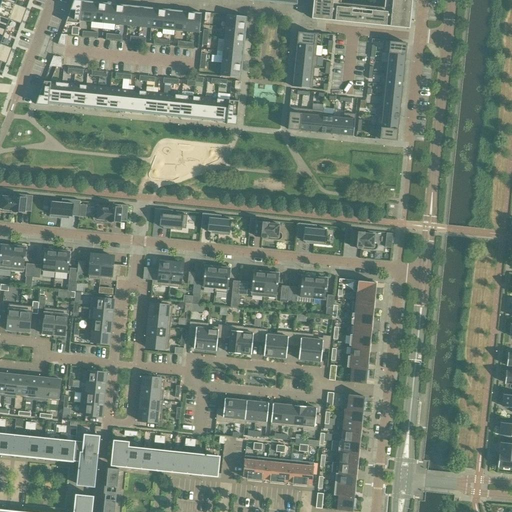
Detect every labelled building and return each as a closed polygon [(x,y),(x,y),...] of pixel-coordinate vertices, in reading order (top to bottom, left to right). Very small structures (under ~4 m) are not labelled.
[(2,0),(0,6),(0,7),(23,16),(26,9),(15,4),(16,0),(2,0)] [(73,0),(66,22),(79,24),(81,1),(76,0),(73,0)] [(385,0),(389,0),(388,8),(383,8),(382,14),(383,14),(396,16),(395,27),(398,28),(409,29),(411,11),(412,3),(412,0),(313,0),(311,19),(312,19),(325,20),(327,8),(341,10),(342,3),(337,3),(336,0),(385,0)] [(81,1),(79,24),(80,21),(91,22),(93,2),(81,1)] [(93,2),(91,22),(103,23),(105,3),(93,2)] [(105,3),(103,23),(115,24),(117,4),(105,3)] [(129,5),(117,4),(115,24),(127,26),(129,5)] [(129,5),(127,26),(139,27),(141,7),(129,5)] [(0,7),(0,29),(5,32),(9,19),(21,23),(23,16),(0,7)] [(153,8),(141,7),(139,27),(151,28),(153,8)] [(163,29),(165,9),(153,8),(151,28),(163,29)] [(175,30),(177,10),(165,9),(163,29),(175,30)] [(177,10),(175,30),(187,32),(189,12),(177,10)] [(189,12),(187,32),(199,33),(201,13),(189,12)] [(225,27),(245,29),(246,17),(226,15),(225,27)] [(225,27),(224,39),(244,41),(245,29),(225,27)] [(0,29),(0,52),(9,56),(11,48),(0,44),(5,32),(0,29)] [(298,32),(297,43),(316,45),(317,34),(298,32)] [(61,34),(58,44),(65,45),(66,35),(61,34)] [(243,53),(244,41),(224,39),(223,51),(243,53)] [(407,43),(385,41),(384,53),(388,53),(406,55),(407,43)] [(265,42),(264,62),(279,63),(279,42),(265,42)] [(315,56),(316,45),(297,43),(296,54),(315,56)] [(223,51),(221,64),(241,66),(243,53),(223,51)] [(0,52),(0,60),(6,63),(9,56),(0,52)] [(388,53),(387,63),(404,65),(406,55),(388,53)] [(314,67),(316,68),(318,56),(315,56),(296,54),(295,65),(314,67)] [(384,74),(403,76),(404,65),(387,63),(385,63),(384,74)] [(240,78),(241,66),(221,64),(220,76),(240,78)] [(293,76),(313,78),(314,67),(295,65),(293,76)] [(277,84),(277,72),(264,72),(264,84),(277,84)] [(384,74),(381,73),(380,85),(383,85),(402,87),(403,76),(384,74)] [(313,78),(293,76),(292,87),(312,89),(313,78)] [(203,78),(196,77),(195,77),(195,81),(194,87),(202,87),(203,78)] [(48,106),(50,82),(44,81),(36,104),(48,106)] [(61,91),(62,83),(50,82),(48,106),(49,103),(60,104),(61,91)] [(72,105),(74,84),(62,83),(61,91),(60,104),(72,105)] [(74,84),(72,105),(84,106),(86,85),(74,84)] [(96,108),(98,87),(86,85),(84,106),(96,108)] [(382,95),(401,98),(402,87),(383,85),(382,95)] [(108,109),(110,88),(98,87),(96,108),(108,109)] [(120,110),(122,89),(110,88),(108,109),(120,110)] [(122,89),(120,110),(132,111),(134,90),(122,89)] [(132,111),(144,112),(146,92),(134,90),(132,111)] [(155,114),(158,93),(146,92),(144,112),(155,114)] [(170,94),(158,93),(155,114),(167,115),(170,94)] [(179,116),(181,95),(170,94),(167,115),(179,116)] [(191,117),(193,96),(181,95),(179,116),(191,117)] [(380,106),(400,108),(401,98),(382,95),(381,106),(380,106)] [(205,98),(193,96),(191,117),(203,119),(205,98)] [(215,120),(217,99),(205,98),(203,119),(215,120)] [(217,99),(215,120),(226,121),(226,124),(227,124),(229,100),(217,99)] [(229,100),(227,124),(236,125),(239,101),(229,100)] [(260,114),(272,116),(275,103),(262,101),(260,114)] [(380,106),(381,106),(378,106),(377,117),(398,119),(399,119),(400,108),(380,106)] [(288,129),(299,131),(301,109),(290,108),(288,129)] [(312,110),(301,109),(299,131),(310,132),(312,110)] [(312,110),(310,132),(320,133),(322,113),(323,113),(323,111),(312,110)] [(320,133),(331,134),(333,117),(334,114),(333,114),(323,113),(322,113),(320,133)] [(344,113),(343,118),(344,118),(342,135),(353,136),(355,114),(344,113)] [(270,128),(271,118),(261,117),(260,127),(270,128)] [(343,118),(333,117),(331,134),(342,135),(344,118),(343,118)] [(377,117),(376,127),(398,130),(399,119),(398,119),(377,117)] [(376,127),(375,139),(397,141),(398,130),(376,127)] [(31,212),(33,196),(26,195),(26,198),(14,197),(13,197),(3,196),(2,203),(1,203),(0,203),(0,211),(1,212),(13,213),(14,211),(25,212),(25,211),(31,212)] [(51,201),(49,217),(61,218),(61,216),(69,217),(72,217),(72,216),(79,217),(79,216),(80,205),(80,201),(74,200),(71,200),(71,203),(62,202),(61,202),(51,201)] [(109,207),(98,206),(97,213),(95,213),(95,214),(94,214),(93,215),(93,216),(93,217),(93,218),(93,219),(93,220),(94,221),(95,221),(96,222),(109,223),(109,221),(120,222),(120,221),(126,222),(128,206),(122,205),(121,208),(109,207)] [(155,208),(153,224),(159,225),(159,226),(163,226),(170,227),(170,229),(182,230),(182,228),(186,229),(187,215),(184,215),(173,214),(161,213),(161,209),(155,208)] [(202,213),(201,229),(207,230),(207,231),(211,231),(218,232),(218,234),(229,236),(231,220),(221,219),(220,219),(209,218),(209,214),(202,213)] [(268,223),(256,222),(256,219),(250,218),(248,234),(255,235),(254,236),(265,237),(265,239),(278,241),(279,240),(280,240),(281,239),(282,238),(282,237),(282,236),(282,235),(282,234),(282,233),(281,233),(280,232),(279,232),(278,232),(279,225),(268,224),(268,223)] [(298,223),(297,239),(302,240),(303,240),(302,241),(306,241),(313,242),(313,244),(325,245),(326,230),(316,229),(304,227),(304,224),(298,223)] [(374,242),(374,241),(374,235),(364,233),(351,232),(352,229),(345,228),(344,244),(350,245),(350,246),(361,247),(361,249),(373,250),(374,250),(375,250),(376,249),(377,248),(378,247),(378,246),(378,245),(377,244),(376,243),(376,242),(375,242),(374,242)] [(0,269),(11,271),(14,246),(7,245),(7,246),(1,245),(0,256),(0,269)] [(14,246),(11,271),(24,272),(26,248),(20,247),(20,246),(14,246)] [(55,272),(57,250),(51,249),(51,250),(45,250),(43,270),(55,272)] [(64,251),(57,250),(55,272),(67,273),(70,252),(64,252),(64,251)] [(91,254),(88,279),(100,280),(102,256),(91,254)] [(102,256),(100,280),(116,282),(117,277),(126,278),(127,266),(113,264),(113,257),(102,256)] [(152,280),(152,285),(169,287),(171,263),(160,262),(159,269),(144,268),(143,279),(152,280)] [(183,264),(171,263),(169,287),(180,288),(183,264)] [(32,277),(34,265),(26,264),(25,277),(32,277)] [(41,265),(34,265),(32,277),(40,278),(41,265)] [(215,292),(217,267),(211,266),(211,267),(205,266),(203,287),(215,288),(214,292),(215,292)] [(217,267),(215,292),(227,293),(230,269),(224,268),(224,267),(217,267)] [(77,269),(70,268),(69,281),(76,282),(77,273),(77,269)] [(263,297),(266,271),(259,271),(253,271),(251,296),(263,297)] [(272,272),(266,271),(263,297),(275,298),(278,273),(272,273),(272,272)] [(312,298),(314,276),(307,276),(307,277),(302,276),(299,297),(312,298)] [(314,276),(312,298),(324,299),(326,278),(321,278),(321,277),(314,276)] [(354,280),(353,292),(374,294),(376,283),(354,280)] [(201,282),(194,281),(193,285),(192,294),(200,295),(201,282)] [(239,294),(240,281),(233,281),(232,294),(239,294)] [(240,281),(239,294),(246,295),(247,282),(240,281)] [(287,299),(289,286),(281,286),(280,299),(287,299)] [(289,286),(287,299),(295,300),(296,287),(289,286)] [(352,302),(373,305),(374,294),(353,292),(357,292),(356,302),(352,302)] [(326,308),(333,308),(334,295),(327,295),(326,308)] [(91,298),(90,309),(112,311),(113,300),(91,298)] [(20,305),(18,331),(23,332),(28,333),(28,332),(30,332),(32,314),(38,314),(39,304),(39,302),(33,302),(32,307),(20,305)] [(352,302),(351,313),(372,315),(373,305),(352,302)] [(18,331),(20,305),(9,304),(6,330),(7,330),(7,331),(13,331),(18,331)] [(44,308),(45,305),(39,304),(38,314),(44,315),(42,334),(43,334),(48,335),(48,334),(53,335),(56,309),(44,308)] [(150,315),(172,317),(173,306),(151,304),(150,315)] [(56,309),(53,335),(58,335),(58,336),(64,336),(65,336),(68,310),(56,309)] [(89,320),(111,322),(112,311),(90,309),(89,320)] [(372,315),(351,313),(351,314),(352,314),(351,324),(371,326),(372,315)] [(170,328),(172,317),(150,315),(148,326),(170,328)] [(88,330),(110,333),(111,322),(89,320),(93,320),(92,330),(88,330)] [(206,350),(208,326),(208,324),(190,322),(188,335),(195,335),(194,349),(206,350)] [(371,326),(351,324),(353,325),(352,334),(350,334),(350,335),(370,337),(371,326)] [(218,338),(224,338),(226,326),(218,325),(218,327),(208,326),(206,350),(216,351),(218,338)] [(170,328),(148,326),(147,336),(169,339),(170,328)] [(240,354),(243,327),(231,326),(226,326),(224,338),(230,339),(228,353),(240,354)] [(259,342),(260,329),(243,327),(240,354),(251,355),(252,341),(259,342)] [(260,329),(259,342),(265,343),(263,356),(275,357),(277,331),(277,333),(267,332),(267,330),(260,329)] [(110,333),(88,330),(87,341),(108,344),(110,333)] [(277,331),(275,357),(286,358),(287,345),(294,346),(295,333),(277,331)] [(313,335),(295,333),(294,346),(300,346),(298,360),(310,361),(313,337),(313,335)] [(350,335),(349,345),(369,348),(370,337),(350,335)] [(169,339),(147,336),(146,348),(168,350),(169,339)] [(313,337),(310,361),(321,362),(322,349),(329,349),(330,336),(323,336),(323,338),(313,337)] [(348,356),(368,358),(369,348),(349,345),(349,346),(351,346),(350,356),(348,356)] [(348,356),(347,367),(367,369),(368,358),(348,356)] [(367,369),(347,367),(351,368),(350,382),(364,384),(365,378),(368,378),(369,370),(367,370),(367,369)] [(82,382),(104,384),(105,373),(84,371),(82,382)] [(18,375),(7,374),(5,394),(16,395),(18,375)] [(26,396),(28,377),(18,375),(16,395),(26,396)] [(26,396),(37,397),(39,378),(38,378),(38,377),(34,377),(28,377),(26,396)] [(142,388),(164,390),(165,379),(143,377),(142,388)] [(50,379),(39,378),(37,397),(48,398),(50,379)] [(50,379),(48,398),(59,399),(61,380),(60,380),(60,379),(55,379),(50,379)] [(104,384),(82,382),(87,383),(86,393),(81,392),(81,393),(103,395),(104,384)] [(164,390),(142,388),(141,399),(163,401),(158,400),(159,390),(164,391),(164,390)] [(80,403),(102,406),(103,395),(81,393),(80,403)] [(505,394),(503,394),(503,400),(504,400),(504,407),(511,407),(511,394),(505,394)] [(345,409),(363,411),(363,410),(365,410),(366,402),(363,402),(363,396),(349,395),(347,409),(345,409)] [(163,401),(141,399),(140,409),(162,412),(163,401)] [(235,400),(225,399),(223,409),(217,408),(216,421),(233,423),(235,400)] [(233,423),(245,424),(245,422),(247,401),(235,400),(233,423)] [(257,402),(247,401),(245,422),(255,423),(257,402)] [(254,425),(266,427),(269,403),(257,402),(255,423),(254,425)] [(102,406),(80,403),(80,404),(85,404),(84,415),(101,417),(102,406)] [(272,404),(270,425),(281,426),(283,405),(272,404)] [(283,405),(281,426),(292,427),(294,406),(283,405)] [(294,406),(292,427),(303,428),(306,407),(294,405),(294,406)] [(316,415),(316,408),(306,407),(303,428),(303,430),(314,431),(315,423),(320,424),(320,416),(316,415)] [(161,423),(162,412),(140,409),(139,421),(161,423)] [(345,409),(344,420),(362,422),(363,411),(345,409)] [(344,420),(342,431),(361,433),(362,422),(344,420)] [(502,422),(502,429),(500,429),(499,435),(501,435),(511,436),(511,421),(511,423),(502,422)] [(359,443),(361,433),(342,431),(341,441),(339,441),(359,443)] [(12,454),(14,436),(0,434),(0,450),(12,452),(12,454)] [(98,454),(100,436),(99,436),(99,439),(84,437),(84,434),(83,443),(75,442),(76,441),(75,441),(74,452),(98,454)] [(14,436),(12,454),(13,454),(13,452),(27,453),(27,456),(29,437),(14,436)] [(29,437),(27,456),(28,456),(28,453),(42,455),(42,457),(43,457),(45,439),(29,437)] [(45,439),(43,457),(43,455),(57,456),(57,459),(58,459),(60,440),(45,439)] [(60,440),(58,459),(58,456),(73,458),(72,460),(73,460),(74,459),(74,452),(75,441),(74,442),(60,440)] [(126,464),(128,443),(113,441),(111,462),(126,464)] [(339,441),(338,452),(358,454),(359,443),(339,441)] [(500,455),(511,456),(511,443),(502,442),(501,449),(499,449),(499,455),(500,455)] [(128,443),(126,464),(141,466),(143,449),(128,448),(129,443),(128,443)] [(143,449),(141,466),(157,467),(158,451),(143,449)] [(158,451),(157,467),(172,469),(174,452),(158,451)] [(98,454),(74,452),(74,459),(79,459),(78,467),(96,469),(98,454)] [(174,452),(172,469),(187,470),(189,454),(174,452)] [(357,465),(358,454),(338,452),(340,453),(339,463),(357,465)] [(204,456),(189,454),(187,470),(203,472),(204,456)] [(509,468),(511,468),(511,456),(500,455),(499,467),(503,467),(503,469),(509,470),(509,468)] [(203,472),(218,473),(220,457),(204,456),(203,472)] [(247,479),(254,480),(257,457),(245,456),(243,477),(247,478),(247,479)] [(261,479),(266,480),(268,458),(257,457),(254,480),(261,480),(261,479)] [(277,482),(280,460),(268,458),(266,480),(270,480),(270,481),(277,482)] [(284,482),(289,482),(291,461),(280,460),(277,482),(284,483),(284,482)] [(293,484),(300,485),(302,462),(291,461),(289,482),(293,483),(293,484)] [(317,464),(302,462),(300,485),(307,486),(307,484),(312,485),(313,474),(316,475),(317,464)] [(336,473),(356,476),(357,465),(339,463),(338,473),(336,473)] [(95,486),(96,469),(78,467),(76,484),(77,484),(77,483),(94,485),(94,486),(95,486)] [(108,468),(106,487),(117,488),(119,469),(108,468)] [(355,486),(356,476),(336,473),(334,484),(355,486)] [(334,484),(333,495),(354,497),(355,486),(334,484)] [(354,498),(354,497),(333,495),(338,496),(337,510),(351,511),(352,506),(355,506),(356,498),(354,498)] [(75,496),(73,511),(91,511),(93,498),(92,498),(76,497),(76,496),(75,496)] [(103,511),(114,511),(116,500),(105,499),(103,511)]
